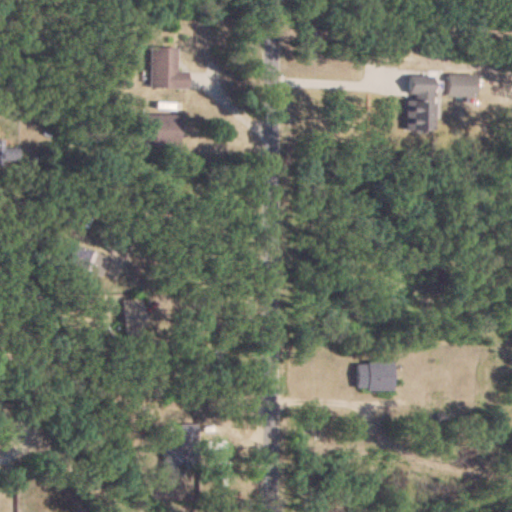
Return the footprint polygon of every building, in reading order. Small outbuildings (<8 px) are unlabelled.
[(186,89),(186,71),(175,71),(175,47),(148,46),(147,88),(186,89)] [(476,73),(446,73),(446,95),(476,95),(476,73)] [(405,130),(432,131),(433,76),(406,75),(405,130)] [(178,114),(135,114),(135,145),(178,145),(178,114)] [(99,276),(106,257),(72,243),(64,262),(99,276)] [(122,332),(139,332),(139,300),(122,300),(122,332)] [(392,361),(356,361),(356,390),(392,390),(392,361)] [(161,469),(197,469),(197,424),(178,424),(178,447),(161,446),(161,469)]
